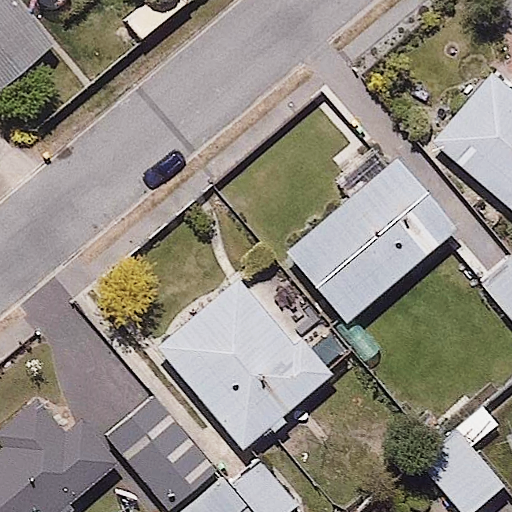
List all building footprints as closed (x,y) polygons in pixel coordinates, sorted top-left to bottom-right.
[(0,0),(0,84),(49,43),(12,0),(0,0)] [(427,141),(511,213),(511,93),(488,74),(427,141)] [(451,230),(391,159),(282,255),(341,324),(451,230)] [(511,263),(506,256),(476,280),(511,323),(511,263)] [(154,347),(238,449),(328,373),(299,339),(292,345),(235,279),(154,347)] [(212,465),(155,396),(108,436),(164,504),(212,465)] [(61,432),(34,399),(0,424),(0,511),(55,511),(112,465),(76,419),(61,432)] [(465,511),(500,483),(455,430),(415,460),(458,511),(465,511)] [(259,458),(228,485),(251,511),(287,511),(296,505),(259,458)] [(244,511),(213,478),(176,511),(244,511)]
